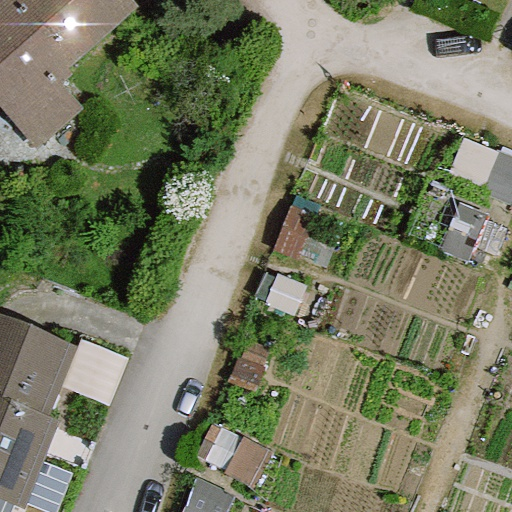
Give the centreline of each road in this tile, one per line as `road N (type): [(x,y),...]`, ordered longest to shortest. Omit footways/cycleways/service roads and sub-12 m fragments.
road 1 (residential): [(119,511),(294,68),(318,47)]
road 2 (track): [(427,511),(511,288)]
road 3 (residential): [(318,47),(360,47),(511,104)]
